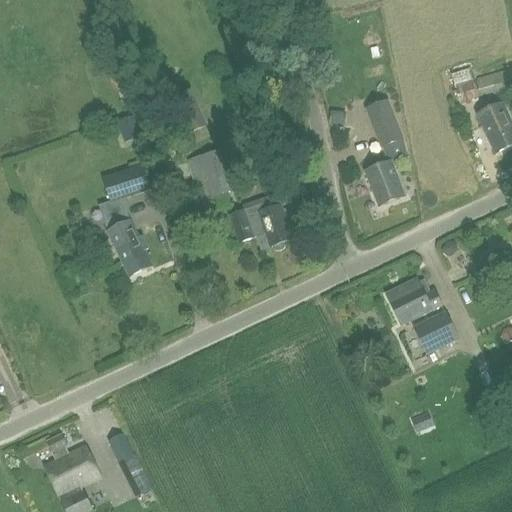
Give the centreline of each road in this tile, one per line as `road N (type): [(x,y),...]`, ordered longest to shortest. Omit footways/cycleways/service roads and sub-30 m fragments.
road 1 (unclassified): [(0,431),(349,267)]
road 2 (unclassified): [(349,267),(295,0)]
road 3 (unclassified): [(349,267),(511,191)]
